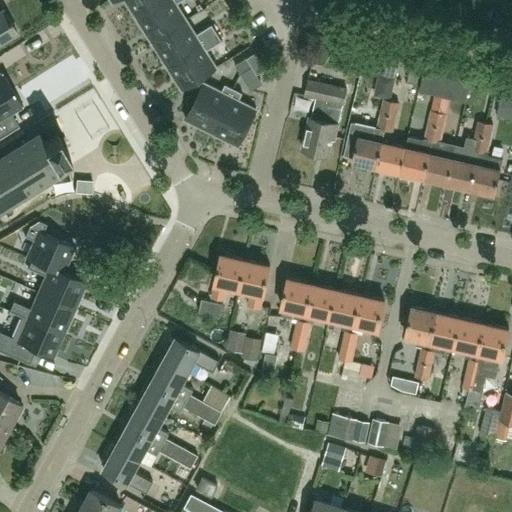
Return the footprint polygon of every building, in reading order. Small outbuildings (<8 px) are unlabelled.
[(135,16),(136,17),(163,0),(126,0),(136,16),(135,16)] [(150,40),(151,41),(187,18),(187,17),(186,18),(177,4),(182,0),(163,0),(136,17),(136,18),(137,17),(151,39),(150,40)] [(0,40),(17,30),(3,8),(0,9),(0,40)] [(165,64),(166,64),(217,32),(212,24),(196,34),(187,20),(188,19),(187,18),(151,41),(152,41),(166,63),(165,64)] [(217,32),(166,64),(166,65),(167,64),(181,87),(180,87),(181,89),(217,66),(216,65),(215,65),(206,51),(222,40),(217,32)] [(344,66),(358,69),(363,46),(349,43),(347,52),(344,66)] [(401,51),(385,47),(381,67),(380,73),(395,76),(401,51)] [(256,52),(247,57),(257,74),(267,68),(256,52)] [(496,74),(492,73),(473,68),(468,86),(488,91),(492,92),(496,74)] [(0,95),(12,88),(1,71),(0,72),(0,95)] [(347,88),(331,84),(309,78),(305,94),(316,96),(311,116),(310,115),(302,148),(328,154),(332,137),(335,138),(339,122),(347,88)] [(210,132),(211,132),(234,88),(225,83),(221,91),(206,83),(206,82),(205,81),(185,119),(187,120),(188,119),(211,131),(210,132)] [(500,104),(501,104),(511,106),(511,86),(504,84),(500,104)] [(23,105),(12,88),(0,95),(0,136),(19,125),(11,113),(23,105)] [(237,145),(256,107),(255,106),(254,107),(239,100),(242,92),(234,88),(211,132),(212,133),(212,132),(236,143),(235,145),(237,145)] [(379,113),(396,116),(399,102),(382,98),(379,113)] [(428,123),(443,126),(446,112),(431,109),(428,123)] [(392,131),(396,116),(379,113),(376,127),(372,126),(353,121),(345,155),(353,156),(352,160),(376,165),(382,140),(384,129),(392,131)] [(493,124),(486,122),(478,120),(475,135),(490,138),(493,124)] [(440,141),(443,126),(428,123),(424,138),(432,140),(429,151),(430,151),(424,176),(447,182),(456,145),(440,141)] [(0,208),(63,169),(57,160),(69,153),(57,133),(45,140),(39,131),(0,156),(0,208)] [(475,135),(474,139),(471,149),(479,151),(471,187),(495,193),(503,158),(490,155),(487,152),(490,138),(475,135)] [(400,171),(424,176),(430,151),(429,151),(432,140),(424,138),(422,139),(408,136),(406,145),(400,171)] [(456,145),(447,182),(471,187),(479,151),(471,149),(474,139),(467,137),(465,147),(456,145)] [(376,165),(400,171),(406,145),(382,140),(376,165)] [(62,272),(63,271),(74,246),(42,231),(46,223),(38,219),(28,225),(24,235),(33,239),(25,256),(48,266),(62,272)] [(227,284),(239,287),(246,257),(221,252),(212,295),(224,298),(227,284)] [(86,281),(63,271),(62,272),(48,266),(25,256),(25,257),(31,259),(27,267),(44,275),(37,291),(74,308),(86,281)] [(246,257),(239,287),(252,290),(248,304),(261,307),(271,263),(246,257)] [(294,317),(299,318),(305,319),(314,281),(289,276),(282,305),(296,308),(294,317)] [(330,316),(337,287),(314,281),(305,319),(299,318),(296,332),(308,335),(311,321),(317,322),(319,314),(330,316)] [(354,322),(361,292),(337,287),(330,316),(343,319),(341,328),(346,329),(352,330),(354,322)] [(74,308),(37,291),(30,308),(13,300),(9,309),(63,333),(74,308)] [(362,334),(364,324),(379,327),(386,298),(361,292),(354,322),(352,330),(358,332),(358,333),(362,334)] [(219,316),(219,314),(222,303),(202,298),(199,311),(219,316)] [(415,345),(422,346),(429,348),(431,339),(437,310),(413,305),(406,333),(417,336),(415,345)] [(53,356),(63,333),(9,309),(8,310),(25,318),(16,338),(0,331),(0,350),(29,363),(35,348),(53,356)] [(442,342),(455,344),(461,316),(437,310),(431,339),(429,348),(435,349),(440,350),(442,342)] [(476,359),(477,358),(485,321),(461,316),(455,344),(467,347),(465,356),(469,357),(466,372),(479,375),(482,360),(476,359)] [(485,321),(477,358),(476,359),(482,360),(479,375),(466,372),(463,386),(470,388),(466,404),(479,407),(486,374),(495,376),(500,355),(503,355),(510,327),(485,321)] [(265,348),(277,349),(278,330),(266,329),(265,348)] [(355,346),(358,333),(358,332),(352,330),(346,329),(342,343),(355,346)] [(305,349),(308,335),(296,332),(292,346),(305,349)] [(171,337),(160,358),(188,373),(196,359),(213,369),(219,358),(202,348),(177,335),(175,339),(171,337)] [(351,360),(355,346),(342,343),(339,358),(344,360),(340,377),(364,382),(366,375),(372,376),(373,369),(369,364),(351,360)] [(435,349),(429,348),(422,346),(418,361),(431,364),(435,349)] [(265,352),(262,372),(274,374),(277,354),(265,352)] [(160,358),(149,378),(187,399),(184,405),(200,414),(206,403),(190,394),(193,389),(183,383),(188,373),(160,358)] [(428,378),(431,364),(418,361),(415,375),(428,378)] [(0,422),(7,427),(12,417),(16,419),(23,406),(19,405),(20,403),(0,392),(0,379),(1,377),(0,376),(0,422)] [(149,378),(136,402),(164,417),(171,404),(182,410),(184,405),(187,399),(149,378)] [(511,390),(507,389),(502,408),(511,410),(511,390)] [(136,402),(125,422),(163,443),(167,438),(169,433),(159,427),(164,417),(136,402)] [(206,403),(200,414),(216,422),(219,417),(222,411),(206,403)] [(500,410),(485,406),(478,431),(494,435),(500,410)] [(384,445),(389,421),(371,417),(366,442),(384,445)] [(365,441),(369,421),(355,418),(350,438),(365,441)] [(508,435),(511,420),(499,418),(496,434),(508,435)] [(125,422),(114,441),(142,456),(147,447),(158,453),(160,448),(176,457),(182,446),(167,438),(163,443),(125,422)] [(434,432),(416,429),(413,450),(430,453),(434,432)] [(114,441),(103,461),(107,463),(104,467),(129,481),(147,491),(153,480),(135,470),(142,456),(114,441)] [(342,460),(346,446),(329,441),(324,455),(342,460)] [(182,446),(176,457),(192,466),(195,460),(198,455),(182,446)] [(435,462),(430,493),(433,494),(431,511),(439,511),(445,511),(453,465),(435,462)] [(214,494),(219,483),(204,476),(198,487),(214,494)] [(81,509),(85,511),(117,511),(122,504),(93,488),(81,509)] [(185,506),(196,511),(222,511),(224,509),(192,492),(185,506)] [(311,511),(340,511),(343,505),(316,497),(311,511)]
